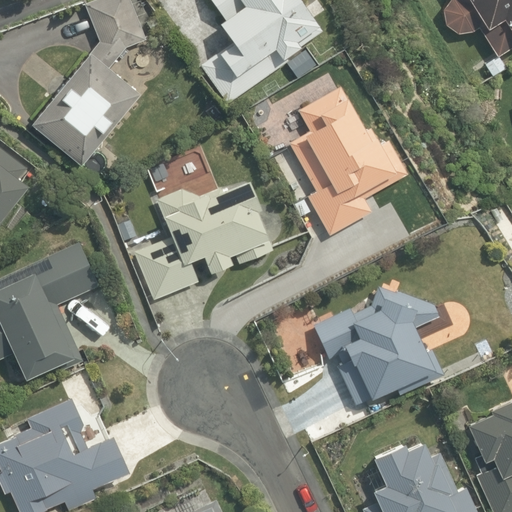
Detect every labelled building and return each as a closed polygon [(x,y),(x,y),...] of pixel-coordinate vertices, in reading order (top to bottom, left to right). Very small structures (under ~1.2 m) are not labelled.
[(80,163),(138,91),(108,66),(124,46),(145,37),(129,0),(90,0),(84,3),(98,41),(31,123),(80,163)] [(200,64),(227,101),(285,60),(283,57),(320,31),(310,17),(314,15),(302,0),(209,0),(223,18),(219,21),(233,40),(200,64)] [(511,0),(448,0),(442,9),(444,25),(456,33),(470,30),(478,26),(497,56),(511,47),(511,0)] [(511,74),(505,64),(491,73),(499,85),(511,76),(511,74)] [(306,196),(328,235),(370,211),(363,198),(405,174),(386,140),(381,143),(377,135),(372,139),(366,128),(365,128),(347,97),(343,99),(337,87),(297,109),(308,131),(287,142),(314,191),(306,196)] [(0,145),(0,219),(28,182),(18,174),(25,165),(0,145)] [(133,250),(153,299),(199,280),(192,261),(204,257),(210,272),(232,263),(228,254),(234,252),(239,263),(272,249),(255,209),(260,207),(248,178),(197,199),(191,183),(155,198),(171,235),(133,250)] [(136,237),(130,221),(118,226),(125,242),(136,237)] [(0,357),(14,352),(25,377),(56,363),(59,370),(81,360),(56,305),(98,286),(78,241),(0,276),(0,357)] [(337,364),(355,403),(394,386),(397,394),(442,374),(430,348),(427,349),(416,324),(437,315),(431,303),(377,285),(369,305),(352,313),(349,307),(312,323),(327,358),(347,349),(351,358),(337,364)] [(71,397),(27,414),(32,428),(0,440),(0,470),(1,473),(0,472),(0,497),(12,493),(19,511),(42,511),(64,503),(67,511),(76,511),(103,502),(97,488),(132,475),(118,439),(91,449),(71,397)] [(511,511),(511,402),(470,418),(488,465),(474,471),(488,511),(511,511)] [(455,487),(439,449),(432,432),(372,457),(383,484),(370,490),(377,508),(367,511),(477,511),(465,483),(455,487)]
